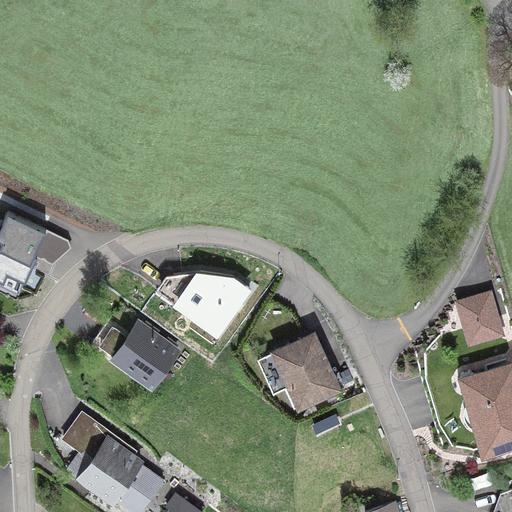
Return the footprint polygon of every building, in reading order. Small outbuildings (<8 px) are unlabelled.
[(69,236),(12,208),(0,232),(0,273),(22,284),(36,257),(55,266),(69,236)] [(167,280),(158,294),(220,334),(248,291),(232,280),(198,276),(167,280)] [(497,330),(486,293),(459,301),(470,338),(497,330)] [(151,383),(174,351),(136,323),(112,356),(151,383)] [(292,407),(336,387),(315,342),(292,352),(288,344),(273,351),(288,383),(283,386),(292,407)] [(511,442),(511,369),(510,362),(462,376),(484,451),(511,442)] [(138,461),(105,437),(78,475),(111,499),(138,461)] [(363,511),(395,511),(393,502),(363,511)]
